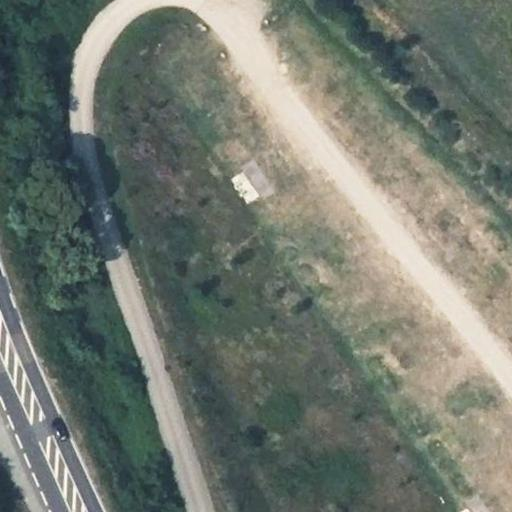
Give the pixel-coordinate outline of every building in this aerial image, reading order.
[(356,101),(335,123),(359,144),(379,121),(356,101)] [(218,153),(244,134),(227,110),(201,128),(218,153)] [(419,141),(394,163),(415,186),(439,164),(419,141)] [(293,258),(317,240),(300,216),(275,233),(293,258)] [(491,294),(511,274),(511,271),(494,251),(471,272),(491,294)] [(354,309),(327,328),(344,353),(371,334),(354,309)] [(449,477),(474,460),(456,433),(431,451),(449,477)] [(511,511),(511,489),(492,501),(498,511),(511,511)]
